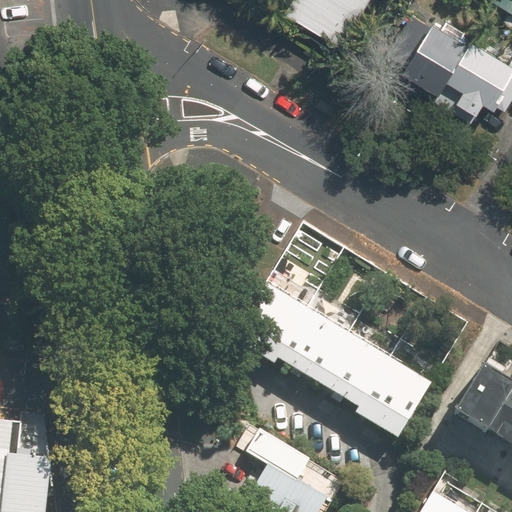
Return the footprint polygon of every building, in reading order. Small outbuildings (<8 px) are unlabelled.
[(286,0),(282,7),(342,44),(368,0),(286,0)] [(511,0),(495,0),(511,10),(511,0)] [(446,79),(467,43),(414,11),(387,57),(404,67),(395,82),(422,98),(427,88),(437,94),(446,79)] [(511,56),(509,62),(470,39),(467,43),(446,79),(462,89),(456,99),(477,111),(483,101),(503,113),(511,98),(511,56)] [(307,306),(265,281),(232,334),(274,360),(307,306)] [(349,331),(307,306),(274,360),(316,385),(349,331)] [(391,357),(349,331),(316,385),(359,411),(391,357)] [(434,382),(391,357),(359,411),(401,436),(434,382)] [(452,413),(483,432),(511,383),(511,382),(481,364),(452,413)] [(511,383),(483,432),(511,448),(511,383)] [(0,511),(45,511),(51,458),(13,454),(16,422),(0,420),(0,511)] [(312,511),(323,495),(262,458),(243,489),(273,508),(280,511),(312,511)] [(464,511),(431,491),(418,511),(464,511)]
